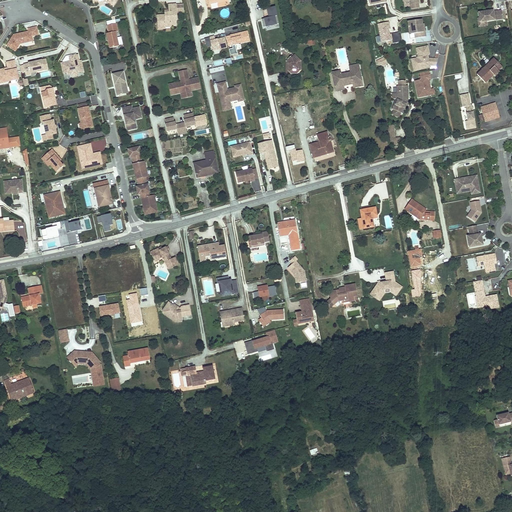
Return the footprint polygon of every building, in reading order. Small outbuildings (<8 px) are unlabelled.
[(418,0),(404,0),(404,2),(411,1),(412,10),(420,9),(418,0)] [(183,4),(176,4),(168,5),(168,10),(169,12),(164,12),(165,15),(157,15),(157,21),(160,21),(160,26),(165,25),(165,27),(171,27),(171,25),(176,25),(176,19),(177,19),(177,13),(183,12),(183,4)] [(264,18),(265,26),(277,23),(275,15),(277,14),(275,6),(267,8),(269,17),(264,18)] [(484,12),(478,13),(479,18),(479,22),(486,22),(502,19),(501,11),(493,12),(492,11),(486,12),(486,13),(484,13),(484,12)] [(479,22),(479,18),(477,18),(478,27),(486,26),(486,22),(479,22)] [(165,25),(160,26),(160,21),(157,21),(158,29),(165,28),(165,27),(165,25)] [(422,26),(422,21),(408,23),(409,28),(410,28),(411,35),(415,35),(415,39),(426,38),(425,33),(423,33),(422,26)] [(400,32),(391,34),(390,29),(391,29),(389,22),(388,22),(378,24),(381,42),(392,40),(392,43),(402,41),(400,32)] [(116,23),(107,25),(109,33),(106,34),(109,48),(112,48),(119,46),(116,32),(118,31),(116,23)] [(7,46),(15,51),(20,44),(29,42),(28,37),(32,37),(33,36),(38,35),(37,27),(27,29),(28,32),(20,34),(19,35),(17,36),(16,34),(13,35),(7,46)] [(250,41),(247,31),(239,33),(236,34),(230,35),(230,36),(226,37),(228,45),(232,44),(232,45),(233,48),(229,49),(231,54),(237,53),(235,44),(250,41)] [(227,46),(224,36),(215,39),(214,35),(209,36),(212,49),(218,48),(219,47),(220,47),(227,46)] [(436,67),(437,61),(428,60),(427,57),(426,57),(425,54),(428,54),(427,48),(416,50),(418,58),(416,59),(416,60),(417,63),(411,64),(413,72),(429,69),(429,67),(436,67)] [(294,54),(288,60),(288,64),(288,70),(291,73),(297,73),(300,70),(301,61),(294,54)] [(79,61),(77,55),(69,56),(70,61),(61,63),(63,73),(67,72),(67,75),(72,74),(71,71),(76,70),(77,73),(83,72),(81,64),(79,62),(79,61)] [(385,57),(376,61),(378,66),(381,65),(382,66),(388,64),(385,57)] [(494,58),(477,74),(485,83),(494,75),(495,76),(499,72),(499,71),(502,67),(494,58)] [(28,64),(23,65),(26,75),(31,74),(30,73),(36,71),(44,70),(42,60),(28,63),(28,64)] [(0,80),(7,79),(7,82),(18,80),(14,61),(6,63),(8,68),(8,71),(0,72),(0,80)] [(339,71),(332,73),(335,92),(343,90),(343,87),(352,85),(353,88),(363,86),(359,66),(349,68),(350,73),(340,76),(339,71)] [(186,71),(179,72),(180,79),(182,80),(181,82),(173,84),(170,88),(174,91),(177,90),(177,92),(182,91),(183,94),(189,93),(189,90),(200,87),(198,78),(189,80),(186,71)] [(112,74),(117,96),(126,94),(124,88),(127,87),(123,72),(112,74)] [(430,72),(420,74),(421,80),(415,81),(418,98),(434,95),(433,89),(431,89),(429,80),(431,79),(430,72)] [(244,99),(240,84),(235,85),(235,87),(229,89),(229,90),(227,90),(227,89),(225,81),(217,83),(220,97),(223,96),(224,100),(221,101),(224,110),(232,108),(230,101),(238,99),(238,101),(244,99)] [(173,84),(169,85),(171,95),(181,93),(182,99),(192,96),(191,91),(200,89),(200,87),(189,90),(189,93),(183,94),(182,91),(177,92),(177,90),(174,91),(170,88),(173,84)] [(52,85),(46,87),(46,90),(45,92),(42,93),(45,107),(56,105),(54,96),(53,96),(53,94),(54,94),(52,85)] [(408,86),(396,86),(396,95),(397,95),(397,98),(396,98),(392,108),(394,109),(392,114),(399,117),(401,112),(402,112),(404,109),(406,103),(407,100),(408,86)] [(475,130),(471,107),(470,107),(468,96),(459,98),(461,109),(465,109),(466,115),(465,115),(467,123),(464,124),(466,132),(475,130)] [(79,109),(78,109),(81,123),(82,123),(84,129),(93,127),(91,120),(90,121),(89,117),(90,117),(89,112),(88,107),(87,107),(86,103),(78,105),(79,109)] [(494,103),(479,108),(484,123),(498,118),(494,103)] [(131,106),(122,108),(124,116),(125,115),(126,120),(125,120),(127,130),(134,129),(133,123),(135,123),(134,119),(136,119),(141,118),(139,107),(132,109),(131,106)] [(174,117),(164,119),(167,132),(177,130),(178,135),(187,133),(186,127),(195,125),(193,113),(184,115),(185,122),(175,124),(174,117)] [(50,114),(40,116),(42,123),(43,123),(46,135),(46,136),(52,135),(56,134),(55,128),(55,126),(53,120),(51,121),(50,114)] [(206,115),(195,117),(197,126),(200,125),(201,131),(210,129),(206,115)] [(312,119),(304,121),(307,130),(320,126),(318,118),(312,119)] [(9,130),(0,131),(0,144),(0,145),(1,147),(5,147),(6,151),(10,151),(10,148),(9,138),(9,130)] [(400,144),(399,140),(400,138),(395,139),(394,130),(388,131),(390,139),(390,140),(391,145),(400,144)] [(328,135),(321,137),(317,138),(319,143),(310,145),(314,158),(333,152),(330,144),(329,139),(328,135)] [(19,137),(9,138),(10,148),(20,147),(19,137)] [(106,139),(94,141),(96,151),(108,150),(106,139)] [(259,143),(261,153),(265,153),(267,161),(269,160),(270,165),(276,164),(275,158),(276,158),(272,140),(259,143)] [(253,154),(250,142),(231,146),(233,157),(243,155),(245,154),(248,153),(249,155),(253,154)] [(90,144),(77,147),(82,165),(90,163),(91,167),(102,164),(99,152),(92,154),(91,154),(90,150),(91,150),(90,144)] [(140,147),(129,150),(130,157),(133,157),(135,164),(134,165),(137,179),(138,179),(140,187),(137,187),(139,195),(142,194),(143,202),(145,202),(146,205),(144,206),(146,214),(157,212),(155,203),(157,202),(156,201),(155,196),(155,195),(150,196),(149,192),(150,192),(150,191),(149,186),(148,185),(146,177),(148,177),(145,162),(142,162),(141,155),(140,147)] [(52,150),(44,156),(48,160),(47,162),(50,165),(56,172),(63,166),(60,162),(58,159),(59,158),(52,150)] [(213,152),(204,154),(206,161),(194,164),(197,178),(218,173),(213,152)] [(48,160),(44,156),(41,159),(48,167),(50,165),(47,162),(48,160)] [(276,164),(270,165),(269,160),(267,161),(268,169),(278,167),(276,158),(275,158),(276,164)] [(255,180),(252,168),(235,172),(238,183),(245,181),(247,180),(250,180),(250,181),(255,180)] [(479,192),(476,175),(469,176),(470,178),(467,179),(467,177),(454,179),(455,187),(463,186),(464,190),(470,188),(470,191),(471,194),(479,192)] [(24,193),(22,180),(5,182),(6,194),(12,193),(14,193),(14,192),(19,192),(19,193),(24,193)] [(108,181),(93,184),(98,206),(106,204),(107,206),(113,204),(108,181)] [(60,191),(44,195),(49,218),(66,214),(60,191)] [(411,200),(405,210),(419,220),(429,221),(431,212),(426,210),(424,212),(418,208),(419,206),(411,200)] [(469,202),(471,210),(466,217),(474,222),(480,212),(478,201),(469,202)] [(376,208),(360,210),(361,218),(363,228),(373,226),(372,218),(371,219),(370,216),(372,215),(377,215),(376,208)] [(110,214),(98,217),(99,223),(103,222),(105,231),(110,230),(109,224),(113,224),(110,214)] [(3,219),(0,219),(0,229),(4,229),(4,231),(15,230),(14,220),(3,221),(3,219)] [(70,220),(66,221),(68,232),(85,229),(83,220),(71,223),(70,220)] [(297,235),(295,224),(291,225),(291,221),(278,223),(280,236),(281,236),(292,235),(293,235),(297,235)] [(54,228),(42,231),(44,240),(59,236),(57,226),(61,225),(60,223),(53,224),(54,228)] [(479,235),(479,234),(478,234),(476,225),(468,227),(470,236),(469,236),(469,237),(471,246),(471,247),(481,245),(481,244),(479,235)] [(434,239),(441,237),(440,232),(438,233),(437,231),(432,232),(434,239)] [(247,242),(250,242),(251,245),(257,244),(257,245),(263,244),(263,241),(268,240),(267,232),(256,234),(256,235),(252,236),(246,237),(247,242)] [(213,243),(197,246),(200,258),(206,257),(205,252),(208,251),(209,256),(210,260),(226,257),(224,245),(219,245),(214,247),(213,243)] [(167,250),(163,252),(162,250),(151,255),(156,265),(160,263),(160,262),(164,260),(168,269),(174,266),(176,269),(180,268),(176,260),(172,262),(169,254),(167,250)] [(496,263),(495,254),(476,257),(478,267),(484,265),(486,273),(495,271),(493,264),(496,263)] [(306,281),(304,271),(295,261),(297,259),(294,256),(289,260),(292,264),(288,267),(294,275),(295,275),(296,276),(298,283),(306,281)] [(400,288),(395,284),(393,274),(386,275),(388,282),(387,282),(387,284),(381,285),(378,285),(379,287),(376,288),(371,296),(377,300),(382,292),(392,290),(396,293),(400,288)] [(231,276),(216,279),(220,296),(234,293),(231,276)] [(267,285),(258,287),(260,297),(276,294),(275,286),(268,288),(267,285)] [(334,292),(329,295),(332,299),(331,300),(335,306),(341,301),(344,301),(355,298),(355,297),(358,296),(356,285),(346,287),(346,288),(346,290),(340,291),(334,292)] [(485,297),(482,285),(474,287),(476,297),(477,297),(478,301),(481,303),(481,307),(488,306),(489,310),(498,308),(496,295),(488,297),(487,299),(485,299),(484,297),(485,297)] [(42,304),(38,287),(31,289),(32,295),(29,296),(30,298),(22,299),(23,307),(32,305),(37,304),(42,304)] [(396,297),(402,289),(400,288),(396,293),(392,290),(382,292),(377,300),(380,302),(385,295),(391,294),(396,297)] [(314,321),(309,299),(306,299),(307,304),(300,305),(301,311),(300,311),(300,312),(298,313),(297,312),(295,312),(297,319),(297,324),(314,321)] [(172,305),(167,302),(162,310),(162,314),(167,316),(169,314),(175,318),(182,317),(182,315),(191,314),(190,305),(181,306),(178,309),(178,306),(173,303),(172,305)] [(5,307),(8,308),(10,316),(15,315),(12,304),(9,305),(6,304),(5,307)] [(119,304),(101,307),(102,316),(121,313),(119,304)] [(264,308),(258,309),(262,315),(261,316),(263,319),(260,321),(265,328),(272,323),(270,320),(284,319),(284,310),(267,311),(264,308)] [(229,311),(219,313),(221,324),(223,324),(224,328),(234,326),(233,323),(243,321),(241,309),(232,311),(233,313),(229,314),(229,311)] [(67,329),(59,330),(60,338),(68,336),(67,329)] [(268,338),(246,344),(248,353),(258,350),(259,352),(273,348),(272,343),(278,342),(275,331),(266,333),(268,338)] [(128,356),(123,357),(125,366),(131,365),(130,363),(150,360),(148,349),(128,352),(128,356)] [(75,367),(78,364),(78,361),(80,360),(86,361),(92,369),(100,362),(92,353),(74,351),(67,357),(75,367)] [(78,361),(78,364),(86,364),(91,370),(92,369),(86,361),(80,360),(78,361)] [(100,362),(91,370),(94,386),(105,385),(102,365),(100,362)] [(194,366),(182,369),(183,376),(186,375),(189,387),(206,383),(206,381),(216,379),(213,366),(203,368),(204,371),(196,373),(194,366)] [(10,379),(4,380),(12,400),(34,392),(30,378),(12,385),(10,379)] [(119,378),(112,380),(113,387),(120,385),(119,378)] [(511,421),(511,411),(507,412),(507,411),(495,414),(496,418),(497,424),(503,422),(503,424),(509,423),(509,422),(509,421),(511,420),(511,421)] [(494,427),(503,424),(503,422),(497,424),(496,418),(492,419),(494,427)] [(511,474),(511,463),(511,464),(509,456),(501,458),(505,474),(509,473),(510,475),(511,474)]
